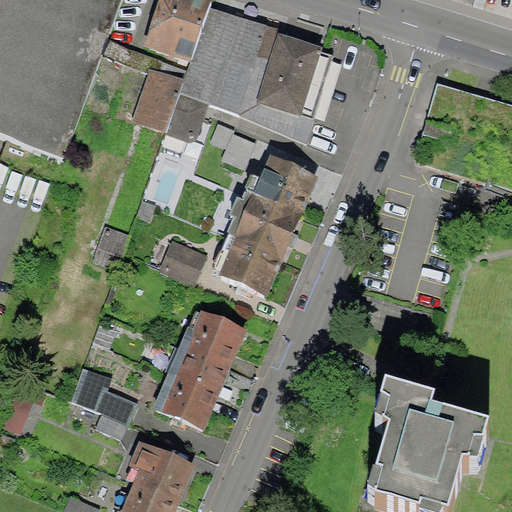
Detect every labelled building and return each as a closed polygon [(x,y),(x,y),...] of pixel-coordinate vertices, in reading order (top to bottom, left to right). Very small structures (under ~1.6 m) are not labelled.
[(0,0),(0,137),(63,160),(119,0),(0,0)] [(147,0),(128,60),(186,80),(208,8),(185,0),(147,0)] [(261,34),(208,20),(186,80),(164,141),(194,147),(205,113),(235,123),(261,34)] [(267,39),(246,109),(306,128),(325,55),(267,39)] [(141,76),(125,131),(158,143),(179,86),(141,76)] [(511,107),(437,87),(414,165),(511,193),(511,107)] [(309,188),(256,167),(212,283),(265,304),(309,188)] [(236,342),(189,325),(152,422),(200,439),(236,342)] [(353,453),(334,511),(419,511),(435,467),(445,468),(451,450),(394,433),(397,422),(347,410),(344,426),(350,429),(345,446),(353,453)] [(130,454),(110,511),(164,511),(179,470),(130,454)]
